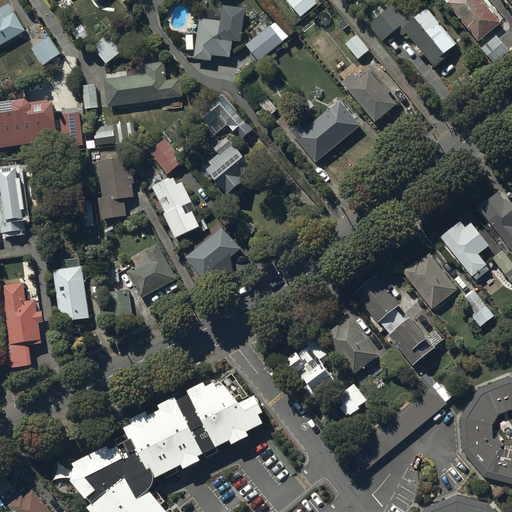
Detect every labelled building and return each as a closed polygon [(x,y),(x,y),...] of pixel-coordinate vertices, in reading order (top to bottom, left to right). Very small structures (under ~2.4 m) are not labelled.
[(317,6),(311,0),(292,0),(288,4),(301,20),(317,6)] [(501,25),(479,0),(441,0),(442,0),(478,44),(501,25)] [(0,49),(26,34),(10,6),(0,11),(0,49)] [(457,48),(427,11),(410,26),(394,7),(387,13),(381,6),(372,14),(377,21),(369,28),(384,45),(398,33),(403,40),(407,37),(416,48),(413,51),(422,61),(425,58),(435,71),(450,58),(447,56),(457,48)] [(201,22),(199,22),(194,62),(212,65),(213,59),(230,61),(232,44),(241,46),(246,12),(223,9),(223,14),(202,11),(201,22)] [(262,34),(246,47),(259,64),(282,45),(266,25),(259,30),(262,34)] [(83,27),(72,35),(79,45),(90,38),(83,27)] [(110,37),(93,49),(103,64),(120,53),(110,37)] [(356,37),(346,46),(359,62),(370,53),(356,37)] [(510,54),(496,39),(477,56),(490,71),(510,54)] [(49,40),(32,52),(43,68),(60,57),(49,40)] [(184,100),(182,81),(166,83),(164,65),(145,67),(146,77),(104,82),(108,110),(184,100)] [(354,75),(342,86),(375,126),(397,108),(388,98),(392,94),(385,86),(382,89),(369,74),(360,82),(354,75)] [(96,87),(83,88),(84,111),(97,110),(96,87)] [(302,88),(301,99),(317,101),(318,89),(302,88)] [(208,128),(204,131),(211,140),(227,127),(242,144),(254,133),(239,115),(237,116),(222,99),(199,118),(208,128)] [(0,108),(0,151),(34,147),(35,155),(60,152),(59,143),(62,142),(63,151),(84,149),(81,116),(59,118),(60,131),(57,132),(54,108),(48,103),(0,108)] [(316,166),(361,129),(340,104),(304,133),(298,125),(289,133),(316,166)] [(128,130),(128,125),(94,129),(97,148),(116,145),(117,147),(137,144),(135,129),(128,130)] [(167,141),(150,155),(168,177),(185,163),(167,141)] [(245,181),(254,174),(227,141),(214,151),(218,155),(199,171),(208,182),(210,179),(228,200),(228,201),(230,200),(238,200),(243,195),(243,189),(248,185),(245,181)] [(128,161),(98,165),(103,201),(98,202),(101,223),(127,219),(124,203),(134,201),(132,186),(134,186),(133,178),(130,178),(128,161)] [(16,173),(0,175),(0,186),(4,214),(0,214),(0,227),(1,236),(25,232),(23,216),(25,216),(21,184),(18,185),(16,173)] [(165,183),(152,190),(166,217),(164,218),(176,243),(200,230),(192,215),(187,218),(183,209),(193,204),(182,184),(177,187),(174,181),(165,185),(165,183)] [(490,200),(477,210),(511,252),(511,209),(506,202),(505,203),(499,196),(491,202),(490,200)] [(85,229),(95,228),(93,216),(84,217),(85,229)] [(461,224),(441,240),(473,281),(474,280),(477,283),(489,273),(486,269),(487,268),(479,257),(490,248),(473,226),(466,231),(461,224)] [(223,229),(185,260),(204,282),(213,275),(214,279),(234,276),(233,259),(241,252),(223,229)] [(137,270),(127,276),(142,302),(177,282),(157,246),(132,260),(137,270)] [(511,263),(503,253),(492,261),(511,284),(511,263)] [(417,262),(402,274),(432,313),(458,293),(430,256),(419,264),(417,262)] [(80,262),(60,264),(62,272),(54,274),(60,326),(90,322),(83,269),(81,269),(80,262)] [(119,284),(118,269),(108,270),(109,285),(119,284)] [(376,279),(354,296),(379,326),(380,325),(390,338),(389,339),(414,370),(436,352),(410,321),(407,323),(398,311),(401,309),(376,279)] [(24,287),(3,289),(10,348),(7,348),(9,372),(32,370),(30,349),(42,348),(40,326),(43,325),(42,315),(36,315),(35,303),(25,304),(24,287)] [(129,292),(108,295),(112,325),(133,323),(129,292)] [(495,321),(475,293),(460,304),(481,331),(495,321)] [(324,340),(352,377),(378,358),(350,320),(324,340)] [(298,371),(312,394),(331,383),(320,363),(330,357),(320,341),(281,364),(289,376),(298,371)] [(511,380),(501,381),(485,387),(472,397),(462,411),(458,428),(459,445),(465,460),(476,473),(491,482),(507,486),(511,486),(511,380)] [(164,511),(146,489),(266,431),(254,407),(237,415),(220,381),(117,432),(124,446),(74,471),(71,488),(90,511),(164,511)] [(333,403),(348,423),(370,406),(355,386),(333,403)] [(349,457),(363,474),(448,406),(435,389),(349,457)] [(5,479),(0,482),(0,500),(14,490),(5,479)] [(22,497),(8,509),(10,511),(49,511),(34,493),(25,501),(22,497)] [(467,501),(450,501),(434,507),(428,511),(492,511),(485,506),(467,501)]
